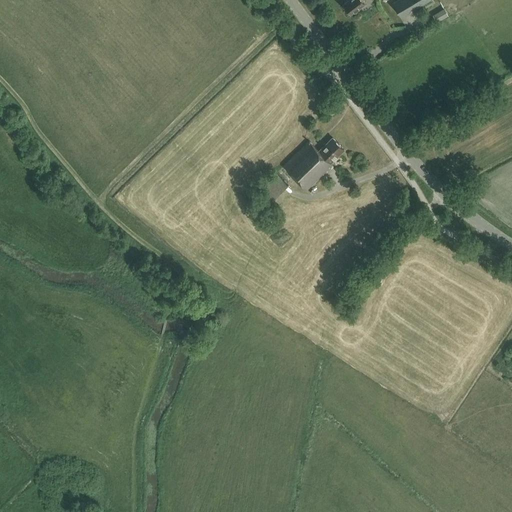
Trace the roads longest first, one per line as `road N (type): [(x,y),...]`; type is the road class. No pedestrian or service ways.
road 1 (secondary): [(511,244),(437,186),(290,0)]
road 2 (track): [(395,158),(413,137),(511,79)]
